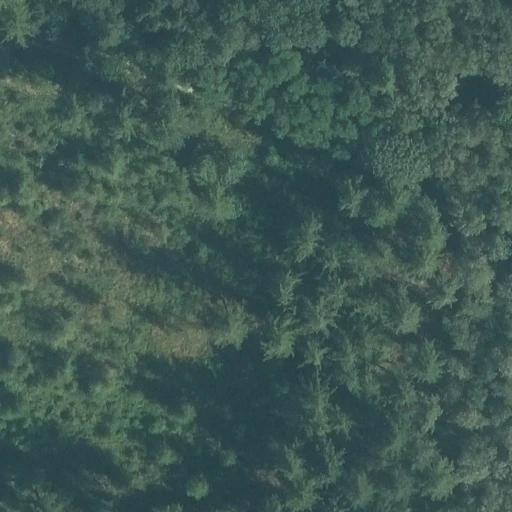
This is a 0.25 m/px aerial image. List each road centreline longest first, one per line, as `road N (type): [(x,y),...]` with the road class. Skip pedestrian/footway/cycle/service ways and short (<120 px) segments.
road 1 (track): [(511,174),(0,29)]
road 2 (track): [(438,511),(422,461),(437,379),(444,236),(416,151),(419,130),(431,113),(511,61)]
